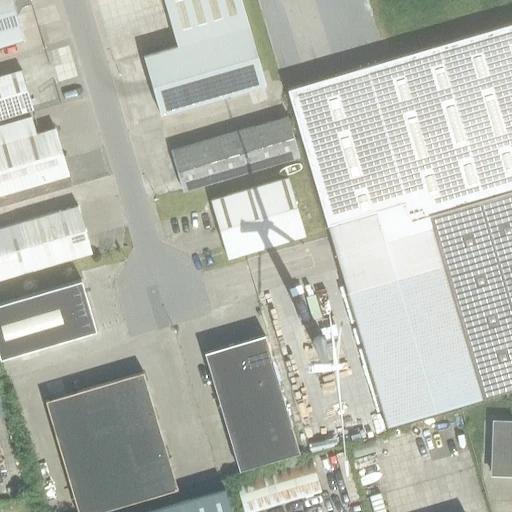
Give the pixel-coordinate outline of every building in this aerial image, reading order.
[(0,0),(0,46),(23,40),(14,9),(31,4),(29,0),(0,0)] [(160,115),(265,85),(240,0),(163,0),(177,47),(143,57),(160,115)] [(511,23),(339,74),(322,79),(302,85),(286,90),(335,254),(386,427),(482,399),(511,389),(511,23)] [(21,70),(0,76),(0,118),(33,109),(21,70)] [(170,151),(182,191),(299,156),(287,117),(170,151)] [(0,126),(0,194),(68,175),(55,129),(36,134),(31,118),(0,126)] [(305,236),(288,178),(210,200),(227,258),(305,236)] [(0,228),(0,278),(91,253),(78,206),(0,228)] [(81,280),(0,304),(0,359),(96,331),(81,280)] [(276,376),(264,336),(234,344),(246,384),(276,376)] [(204,353),(216,393),(246,384),(234,344),(204,353)] [(105,426),(154,411),(143,372),(94,387),(105,426)] [(287,414),(276,376),(246,384),(216,393),(228,432),(287,414)] [(94,387),(45,401),(62,459),(111,445),(105,426),(94,387)] [(117,465),(166,450),(154,411),(105,426),(111,445),(117,465)] [(228,432),(239,471),(299,453),(287,414),(228,432)] [(511,421),(493,421),(491,474),(511,474),(511,421)] [(379,452),(376,441),(375,438),(349,446),(350,449),(353,459),(379,452)] [(111,445),(62,459),(77,511),(99,511),(128,504),(117,465),(111,445)] [(177,489),(166,450),(117,465),(128,504),(177,489)] [(242,511),(259,511),(319,494),(309,458),(233,481),(242,511)] [(231,511),(225,490),(147,511),(231,511)] [(386,511),(381,493),(369,496),(373,511),(386,511)]
